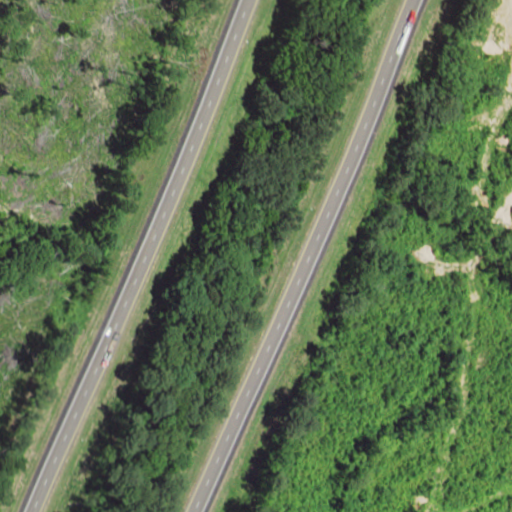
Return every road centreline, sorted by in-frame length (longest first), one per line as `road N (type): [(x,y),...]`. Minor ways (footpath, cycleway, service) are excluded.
road 1 (motorway): [(241,0),(26,511)]
road 2 (motorway): [(200,511),(413,0)]
